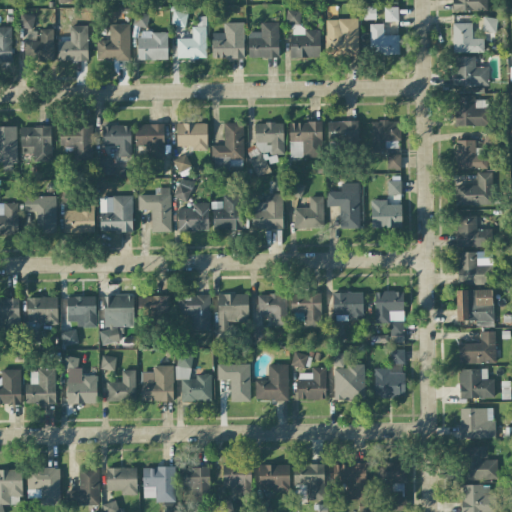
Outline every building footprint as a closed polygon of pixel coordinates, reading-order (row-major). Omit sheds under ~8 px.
[(486,11),(486,0),(452,0),(453,12),(486,11)] [(384,22),(398,21),(397,7),(383,7),(384,22)] [(300,11),(286,10),(285,23),(299,24),(300,11)] [(148,14),(133,13),(132,26),(146,27),(148,14)] [(18,27),(32,29),(34,16),(20,14),(18,27)] [(205,17),(197,17),(197,26),(191,27),(191,38),(176,39),(176,59),(206,58),(205,17)] [(494,33),(497,19),(483,17),(481,31),(494,33)] [(357,19),(324,20),(325,54),(358,53),(357,19)] [(277,58),(277,23),(260,22),(260,32),(247,32),(247,57),(277,58)] [(243,23),(223,23),(223,39),(211,39),(211,59),(243,58),(243,23)] [(471,23),(451,23),(452,53),(483,52),(483,38),(472,38),(471,23)] [(96,60),(129,60),(129,24),(108,24),(108,40),(96,40),(96,60)] [(398,54),(398,35),(382,35),(382,24),(369,24),(369,54),(398,54)] [(87,61),(87,25),(72,25),(72,60),(87,61)] [(11,27),(0,26),(0,62),(10,63),(11,27)] [(24,57),(52,60),(54,36),(38,35),(38,31),(26,30),(24,57)] [(136,38),(137,59),(167,59),(166,32),(151,33),(151,37),(136,38)] [(474,57),(453,57),(454,86),(488,85),(487,67),(474,67),(474,57)] [(454,126),(489,125),(488,100),(474,100),(474,95),(453,96),(454,126)] [(357,121),(326,122),(327,143),(358,142),(357,121)] [(399,149),(399,121),(368,121),(368,153),(385,153),(385,149),(399,149)] [(253,123),(254,143),(270,142),(270,154),(283,154),(282,122),(253,123)] [(288,158),(321,157),(320,122),(288,122),(288,158)] [(206,123),(176,124),(176,147),(191,146),(191,150),(206,150),(206,123)] [(223,123),(223,145),(210,145),(211,167),(242,166),(242,123),(223,123)] [(163,124),(134,125),(135,146),(146,145),(146,160),(164,159),(163,124)] [(73,161),(92,160),(91,125),(58,127),(59,146),(73,145),(73,161)] [(130,156),(130,125),(101,126),(102,146),(117,145),(117,157),(130,156)] [(15,126),(0,126),(0,164),(2,164),(2,170),(15,170),(15,126)] [(20,127),(20,154),(33,153),(33,162),(50,161),(50,127),(20,127)] [(485,168),(484,148),(475,149),(474,140),(454,140),(455,169),(485,168)] [(256,176),(269,173),(267,164),(276,162),(275,155),(271,156),(268,142),(249,146),(256,176)] [(400,155),(387,154),(386,169),(399,169),(400,155)] [(190,167),(186,155),(173,159),(177,171),(190,167)] [(97,176),(113,173),(110,156),(94,158),(97,176)] [(491,172),(476,173),(477,185),(454,186),(455,207),(492,206),(491,172)] [(187,202),(193,182),(179,178),(173,197),(187,202)] [(387,195),(400,194),(400,180),(386,181),(387,195)] [(299,198),(304,186),(294,182),(289,194),(299,198)] [(358,229),(358,183),(340,183),(341,191),(326,192),(326,207),(339,206),(339,229),(358,229)] [(170,232),(169,188),(154,188),(154,195),(137,195),(137,210),(150,210),(151,232),(170,232)] [(282,229),(281,193),(264,194),(264,202),(251,203),(252,230),(282,229)] [(211,229),(241,230),(242,195),(222,194),(222,202),(212,201),(211,229)] [(24,212),(36,211),(36,233),(56,233),(55,196),(23,197),(24,212)] [(131,232),(132,197),(99,196),(99,231),(131,232)] [(293,208),(294,228),(323,227),(322,196),(308,196),(308,208),(293,208)] [(401,227),(400,204),(386,205),(386,199),(370,200),(370,228),(401,227)] [(0,203),(0,234),(17,234),(17,203),(0,203)] [(208,230),(207,203),(192,203),(192,208),(177,209),(177,231),(208,230)] [(93,208),(63,207),(63,232),(93,232),(93,208)] [(491,229),(476,229),(475,216),(455,216),(456,247),(491,246),(491,229)] [(492,283),(491,252),(457,252),(458,284),(492,283)] [(455,290),(455,321),(479,320),(479,326),(492,326),(491,289),(455,290)] [(403,343),(403,291),(375,291),(374,323),(389,323),(389,343),(403,343)] [(331,293),(332,316),(346,316),(346,319),(362,319),(362,292),(331,293)] [(286,293),(256,294),(257,315),(271,315),(272,326),(287,326),(286,293)] [(290,313),(303,312),(303,329),(321,328),(320,293),(289,293),(290,313)] [(247,294),(217,294),(217,331),(227,330),(227,321),(247,321),(247,294)] [(102,296),(104,329),(99,329),(99,343),(118,343),(117,327),(133,327),(132,295),(102,296)] [(167,295),(139,296),(139,314),(168,313),(167,295)] [(209,295),(177,296),(177,315),(190,315),(190,330),(210,330),(209,295)] [(66,297),(67,322),(77,321),(77,328),(95,327),(95,296),(66,297)] [(56,297),(26,298),(26,322),(56,322),(56,297)] [(18,299),(0,298),(0,324),(0,334),(19,334),(18,299)] [(329,326),(330,340),(344,340),(343,326),(329,326)] [(38,328),(22,328),(22,345),(38,344),(38,328)] [(60,332),(62,346),(77,344),(75,330),(60,332)] [(458,344),(458,364),(495,363),(494,331),(479,331),(479,344),(458,344)] [(390,365),(404,364),(403,349),(390,349),(390,365)] [(307,355),(293,352),(290,365),(304,368),(307,355)] [(343,367),(345,354),(331,352),(330,366),(343,367)] [(211,401),(210,376),(190,376),(190,354),(176,354),(176,379),(180,379),(181,401),(211,401)] [(77,358),(64,356),(63,369),(76,371),(77,358)] [(100,369),(114,370),(115,357),(101,356),(100,369)] [(229,401),(249,401),(249,364),(216,365),(217,380),(229,379),(229,401)] [(287,399),(286,364),(267,365),(267,380),(254,380),(255,400),(287,399)] [(364,399),(363,364),(346,365),(346,368),(332,368),(333,400),(364,399)] [(172,365),(152,366),(152,372),(140,372),(141,402),(173,401),(172,365)] [(324,367),(311,368),(311,373),(296,374),(297,399),(325,399),(324,367)] [(404,372),(390,372),(390,368),(373,368),(373,397),(404,397),(404,372)] [(0,404),(20,404),(20,369),(0,370),(0,380),(0,379),(0,404)] [(30,384),(24,384),(24,404),(55,403),(54,369),(29,370),(30,384)] [(486,369),(458,369),(458,399),(493,398),(493,379),(486,379),(486,369)] [(134,402),(135,370),(121,370),(121,382),(106,382),(106,402),(134,402)] [(95,375),(80,376),(80,381),(65,381),(66,402),(96,401),(95,375)] [(493,407),(459,409),(460,439),(494,438),(493,407)] [(497,479),(496,459),(486,459),(486,447),(463,447),(464,480),(497,479)] [(390,485),(391,491),(405,491),(404,462),(375,463),(376,486),(390,485)] [(222,465),(223,488),(232,488),(232,496),(251,496),(250,464),(222,465)] [(288,465),(258,464),(258,490),(288,490),(288,465)] [(323,464),(292,465),(292,485),(305,485),(305,500),(324,500),(323,464)] [(366,499),(365,464),(332,464),(332,484),(345,483),(345,499),(366,499)] [(79,490),(66,491),(67,506),(99,505),(98,465),(78,465),(79,490)] [(59,505),(59,467),(26,468),(27,498),(40,497),(40,505),(59,505)] [(174,467),(142,467),(142,498),(155,497),(155,502),(175,502),(174,467)] [(208,467),(178,468),(179,487),(187,487),(187,503),(209,502),(208,467)] [(105,468),(106,490),(120,490),(120,495),(136,495),(136,468),(105,468)] [(0,469),(0,511),(2,511),(2,505),(21,504),(20,469),(0,469)] [(495,511),(495,494),(488,494),(488,485),(461,484),(460,511),(495,511)] [(391,497),(392,510),(406,510),(406,496),(391,497)] [(227,511),(231,511),(229,499),(217,502),(219,511),(227,511)] [(102,511),(118,511),(114,500),(101,504),(102,511)]
